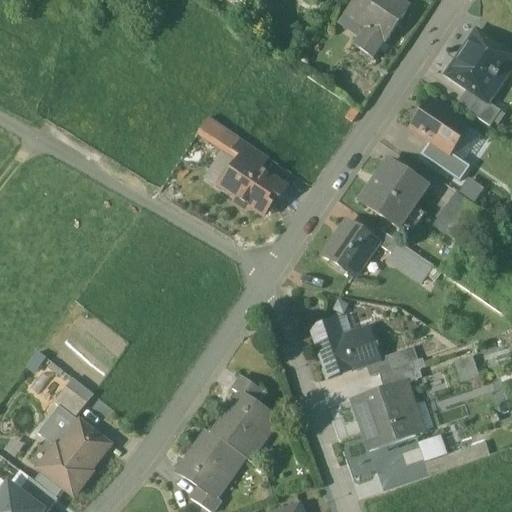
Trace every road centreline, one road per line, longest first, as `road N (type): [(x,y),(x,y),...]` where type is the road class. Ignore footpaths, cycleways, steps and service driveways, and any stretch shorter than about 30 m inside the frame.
road 1 (residential): [(458,0),(267,276)]
road 2 (residential): [(0,121),(267,276)]
road 3 (residential): [(267,276),(122,491),(98,511)]
road 4 (residential): [(267,276),(348,511)]
